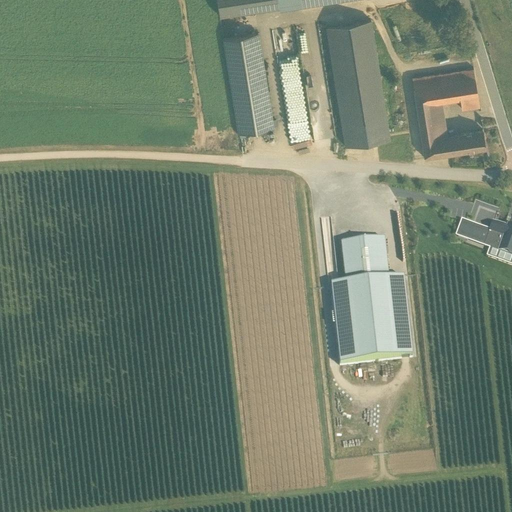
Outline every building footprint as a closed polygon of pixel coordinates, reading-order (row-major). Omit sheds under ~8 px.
[(278,0),(280,7),(280,10),(343,0),(278,0)] [(372,21),(326,31),(345,147),(391,140),(372,21)] [(258,33),(224,39),(239,134),(274,129),(258,33)] [(474,69),(462,70),(413,78),(425,159),(487,150),(484,131),(447,136),(442,103),(461,100),(462,110),(480,107),(474,69)] [(473,225),(462,221),(457,236),(468,240),(473,225)] [(493,223),(490,232),(485,246),(491,248),(511,256),(511,228),(508,227),(508,228),(493,223)] [(384,239),(341,244),(346,284),(331,285),(340,366),(413,358),(404,277),(389,279),(384,239)]
